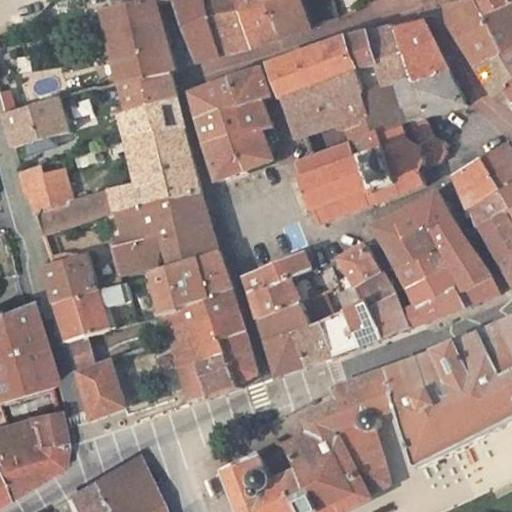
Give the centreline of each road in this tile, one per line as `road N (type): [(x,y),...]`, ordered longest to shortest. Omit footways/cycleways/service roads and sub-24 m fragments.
road 1 (residential): [(228,207),(194,79),(428,4),(490,103),(511,122)]
road 2 (residential): [(93,470),(0,136)]
road 3 (secondary): [(511,309),(278,398)]
road 4 (secondary): [(278,398),(170,433),(93,470)]
road 5 (residential): [(278,398),(243,268)]
